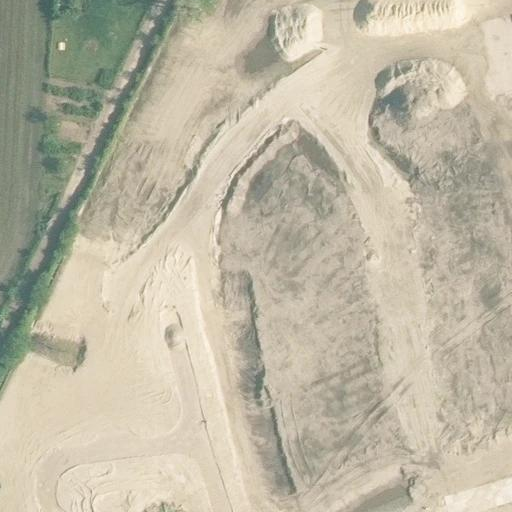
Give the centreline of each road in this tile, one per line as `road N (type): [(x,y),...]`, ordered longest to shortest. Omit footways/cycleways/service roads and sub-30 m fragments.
road 1 (track): [(291,22),(358,91),(392,175),(403,274),(400,337),(451,511)]
road 2 (track): [(300,0),(175,307),(205,474)]
road 3 (unclassified): [(0,349),(168,0)]
road 4 (track): [(48,511),(46,486),(70,460),(193,426)]
